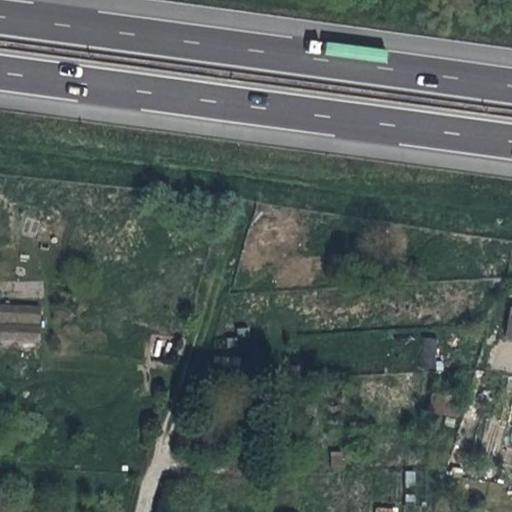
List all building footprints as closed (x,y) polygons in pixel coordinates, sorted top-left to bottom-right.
[(0,306),(0,339),(40,340),(41,307),(0,306)] [(511,310),(499,308),(495,337),(511,339),(511,310)] [(227,362),(207,357),(200,355),(194,375),(200,377),(222,382),(227,362)] [(421,392),(417,411),(447,417),(451,398),(421,392)] [(174,434),(176,457),(178,476),(233,473),(232,432),(183,434),(174,434)]
